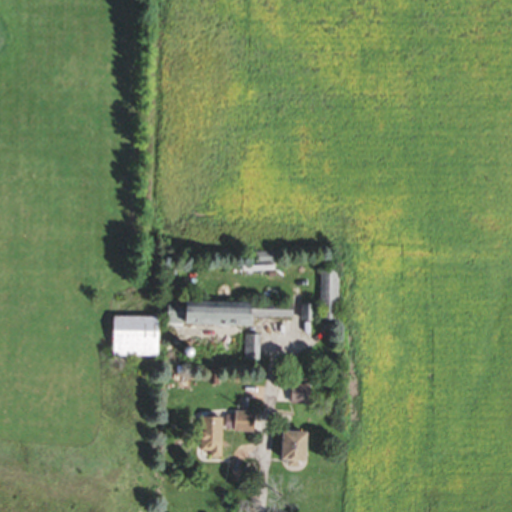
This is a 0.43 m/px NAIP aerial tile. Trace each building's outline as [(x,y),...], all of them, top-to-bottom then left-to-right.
[(317,272),(317,324),(334,324),(334,272),(317,272)] [(164,304),(164,327),(243,329),(244,320),(289,321),(290,307),(164,304)] [(147,320),(151,363),(95,361),(94,321),(147,320)] [(258,363),(258,338),(245,338),(245,363),(258,363)] [(289,407),(307,407),(307,388),(289,388),(289,407)] [(232,435),(252,435),(252,415),(232,415),(232,435)] [(198,461),(219,461),(219,421),(198,421),(198,461)] [(301,466),(302,435),(276,435),(276,465),(301,466)]
